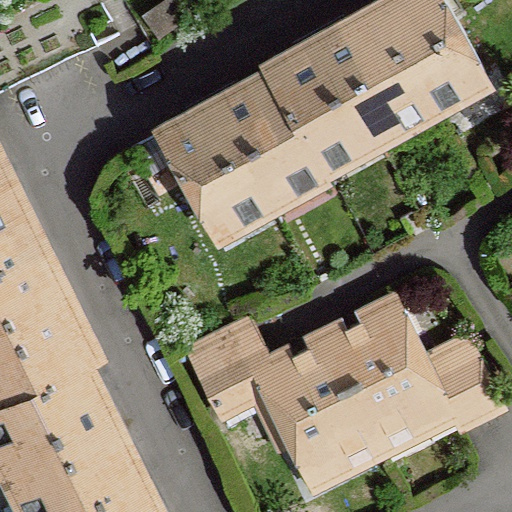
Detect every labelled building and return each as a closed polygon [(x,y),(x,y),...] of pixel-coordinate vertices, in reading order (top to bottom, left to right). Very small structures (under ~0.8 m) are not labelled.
[(386,0),(379,4),(445,125),(502,94),(449,0),(386,0)] [(325,35),(390,153),(445,125),(379,4),(325,35)] [(273,69),(335,183),(390,153),(325,35),(269,64),(273,69)] [(217,100),(284,219),(339,190),(335,183),(273,69),(217,100)] [(284,219),(217,100),(163,131),(190,179),(229,250),(284,219)] [(190,179),(163,131),(133,146),(160,195),(190,179)] [(0,191),(14,185),(0,156),(0,191)] [(41,240),(14,185),(0,191),(0,260),(36,243),(41,240)] [(0,332),(64,300),(36,243),(0,260),(0,332)] [(92,357),(64,300),(0,332),(0,402),(85,360),(92,357)] [(403,302),(332,337),(383,441),(455,405),(435,365),(403,302)] [(272,355),(252,316),(191,346),(215,394),(252,377),(247,367),(272,355)] [(312,476),(383,441),(332,337),(261,372),(312,476)] [(475,345),(435,365),(455,405),(463,423),(504,403),(475,345)] [(0,472),(113,416),(85,360),(0,402),(0,472)] [(59,511),(141,471),(113,416),(0,472),(0,498),(6,511),(59,511)] [(160,511),(141,471),(59,511),(160,511)]
